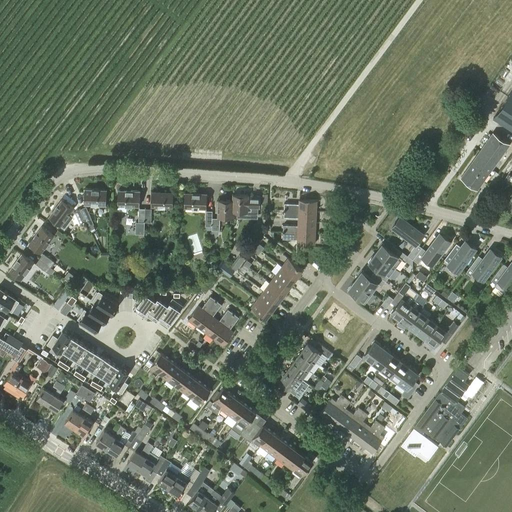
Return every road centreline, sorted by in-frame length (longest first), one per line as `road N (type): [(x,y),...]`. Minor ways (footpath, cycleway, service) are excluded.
road 1 (residential): [(0,254),(62,172),(189,172),(352,192)]
road 2 (residential): [(319,281),(441,371),(364,477)]
road 3 (residential): [(364,477),(247,383),(319,281)]
road 4 (track): [(419,0),(289,182)]
road 5 (tertiary): [(155,511),(0,411)]
road 6 (residential): [(352,192),(511,234)]
